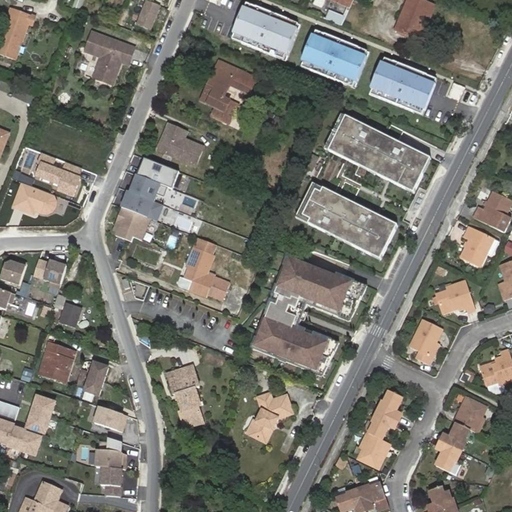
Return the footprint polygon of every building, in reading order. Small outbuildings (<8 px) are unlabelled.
[(74,0),(71,9),(79,11),(82,0),(74,0)] [(329,0),(351,9),(354,0),(329,0)] [(407,0),(404,9),(431,21),(437,5),(424,0),(407,0)] [(160,7),(147,2),(138,24),(151,29),(160,7)] [(243,43),(257,6),(247,2),(233,39),(243,43)] [(291,20),(257,6),(243,43),(277,57),(279,52),(289,56),(300,29),(289,25),(291,20)] [(36,18),(11,8),(0,36),(0,54),(16,61),(30,24),(33,26),(36,18)] [(325,20),(341,27),(345,17),(329,10),(325,20)] [(395,30),(423,43),(428,28),(401,17),(395,30)] [(291,20),(289,25),(300,29),(302,24),(291,20)] [(476,23),(472,31),(489,38),(492,30),(476,23)] [(314,35),(325,39),(327,34),(316,30),(314,35)] [(95,33),(88,52),(103,58),(95,78),(114,86),(123,63),(130,65),(137,49),(95,33)] [(327,34),(325,39),(314,35),(304,62),(315,66),(313,71),(347,85),(349,79),(360,84),(370,57),(360,53),(362,48),(327,34)] [(362,48),(360,53),(370,57),(373,52),(362,48)] [(279,52),(277,57),(287,61),(289,56),(279,52)] [(385,63),(396,67),(398,62),(387,58),(385,63)] [(207,106),(215,110),(225,115),(226,112),(231,102),(226,98),(233,83),(234,80),(245,85),(243,88),(255,93),(260,81),(249,76),(250,74),(220,62),(208,89),(214,92),(207,106)] [(315,66),(304,62),(302,67),(313,71),(315,66)] [(432,76),(398,62),(396,67),(385,63),(374,89),(385,94),(383,99),(417,113),(432,76)] [(442,80),(432,76),(417,113),(427,116),(442,80)] [(349,79),(347,85),(358,89),(360,84),(349,79)] [(245,85),(234,80),(233,83),(243,88),(245,85)] [(459,84),(454,97),(465,102),(471,88),(459,84)] [(214,92),(208,89),(201,103),(207,106),(214,92)] [(383,99),(385,94),(374,89),(372,95),(383,99)] [(235,116),(240,106),(231,102),(226,112),(235,116)] [(215,110),(211,118),(230,127),(235,116),(226,112),(225,115),(215,110)] [(329,152),(346,118),(341,116),(325,150),(329,152)] [(426,156),(346,118),(329,152),(359,167),(362,162),(380,171),(378,176),(406,189),(408,185),(416,189),(423,174),(419,172),(426,156)] [(161,152),(196,167),(203,150),(183,142),(185,139),(187,132),(169,125),(159,147),(163,148),(161,152)] [(0,158),(10,135),(0,130),(0,158)] [(205,147),(185,139),(183,142),(203,150),(205,147)] [(46,155),(38,172),(35,180),(58,188),(57,193),(74,200),(85,171),(46,155)] [(431,159),(426,156),(419,172),(423,174),(431,159)] [(147,159),(140,176),(169,188),(174,190),(181,173),(147,159)] [(362,162),(359,167),(378,176),(380,171),(362,162)] [(140,176),(138,176),(136,181),(133,180),(129,192),(156,203),(159,195),(166,198),(169,188),(140,176)] [(22,183),(12,206),(38,216),(53,213),(59,204),(56,196),(22,183)] [(313,184),(311,189),(321,194),(324,189),(313,184)] [(408,185),(406,189),(414,193),(416,189),(408,185)] [(321,194),(311,189),(299,214),(309,219),(307,223),(372,256),(375,251),(383,256),(396,230),(388,226),(390,222),(324,189),(321,194)] [(156,203),(129,192),(122,208),(123,208),(151,220),(158,222),(165,206),(156,203)] [(500,217),(504,219),(511,201),(511,200),(495,194),(486,211),(480,208),(474,219),(498,231),(499,227),(496,226),(500,217)] [(151,220),(123,208),(114,230),(118,232),(117,236),(133,242),(135,238),(143,241),(151,220)] [(296,219),(307,223),(309,219),(299,214),(296,219)] [(390,222),(388,226),(396,230),(398,226),(390,222)] [(485,248),(490,236),(471,227),(465,239),(471,242),(464,258),(480,266),(488,250),(485,248)] [(170,234),(165,248),(175,251),(180,238),(170,234)] [(495,238),(490,236),(485,248),(488,250),(495,238)] [(223,249),(202,240),(196,253),(218,261),(223,249)] [(488,255),(492,257),(499,243),(495,241),(488,255)] [(511,243),(507,241),(503,250),(511,254),(511,243)] [(383,256),(375,251),(372,256),(381,260),(383,256)] [(194,270),(192,274),(189,284),(185,293),(192,296),(207,302),(209,298),(229,306),(235,289),(216,281),(217,279),(211,276),(218,261),(196,253),(190,268),(194,270)] [(297,329),(306,306),(349,323),(367,289),(287,258),(251,351),(322,378),(338,345),(297,329)] [(60,291),(68,269),(52,263),(45,281),(51,283),(50,287),(60,291)] [(1,281),(21,288),(28,267),(20,264),(19,267),(12,264),(6,267),(1,281)] [(511,265),(498,270),(502,286),(489,290),(493,305),(507,299),(506,295),(511,293),(511,265)] [(483,275),(479,282),(485,284),(488,277),(483,275)] [(127,292),(132,290),(129,281),(124,283),(127,292)] [(459,303),(461,307),(462,310),(468,308),(470,312),(477,309),(467,281),(446,288),(447,291),(437,294),(442,309),(459,303)] [(12,306),(16,296),(0,290),(0,309),(6,311),(9,305),(12,306)] [(65,300),(58,297),(54,309),(61,312),(65,300)] [(443,313),(461,307),(459,303),(442,309),(443,313)] [(82,311),(67,306),(61,324),(76,329),(82,311)] [(431,356),(437,343),(444,330),(424,322),(413,346),(421,351),(418,358),(431,364),(434,357),(431,356)] [(92,339),(86,337),(83,345),(89,347),(92,339)] [(440,345),(437,343),(431,356),(434,357),(440,345)] [(77,355),(50,345),(40,376),(68,384),(77,355)] [(493,367),(477,373),(481,385),(491,382),(493,388),(511,382),(511,372),(505,352),(497,354),(499,359),(491,362),(492,363),(493,367)] [(476,369),(477,373),(493,367),(492,363),(476,369)] [(100,398),(109,369),(95,365),(85,393),(100,398)] [(197,370),(172,378),(178,398),(181,397),(183,403),(186,411),(183,412),(186,424),(205,419),(202,407),(205,406),(199,390),(203,389),(197,370)] [(472,375),(463,371),(459,379),(468,383),(472,375)] [(29,383),(39,386),(42,378),(32,375),(29,383)] [(382,400),(377,410),(399,421),(403,414),(401,413),(408,399),(389,390),(384,401),(382,400)] [(261,426),(256,437),(271,444),(280,425),(294,415),(287,396),(272,401),(270,394),(256,399),(264,420),(261,426)] [(457,419),(473,427),(480,430),(486,416),(482,414),(486,404),(466,395),(456,419),(457,419)] [(27,429),(44,434),(54,404),(37,398),(27,429)] [(0,415),(14,420),(18,408),(0,401),(0,415)] [(95,424),(122,433),(127,418),(100,408),(95,424)] [(399,421),(377,410),(372,421),(374,422),(368,433),(387,442),(393,428),(395,429),(399,421)] [(188,430),(207,425),(205,419),(186,424),(188,430)] [(443,441),(464,451),(468,443),(466,442),(473,427),(457,419),(451,434),(449,434),(447,433),(443,441)] [(13,429),(14,427),(0,422),(0,443),(8,446),(7,448),(35,457),(41,439),(26,434),(26,433),(13,429)] [(412,427),(402,422),(399,431),(395,429),(393,428),(387,442),(392,444),(401,449),(412,427)] [(252,436),(256,437),(261,426),(257,425),(252,436)] [(387,442),(368,433),(366,432),(359,447),(362,448),(358,458),(380,468),(392,444),(387,442)] [(443,441),(440,448),(443,450),(437,462),(453,470),(458,457),(461,458),(464,451),(443,441)] [(107,498),(120,499),(123,473),(126,473),(127,457),(121,454),(111,454),(112,445),(100,444),(98,469),(104,470),(102,487),(108,488),(107,498)] [(339,457),(336,465),(344,468),(347,460),(339,457)] [(461,458),(458,457),(453,470),(457,472),(463,460),(461,458)] [(470,463),(463,460),(457,472),(464,475),(470,463)] [(366,485),(358,487),(364,507),(372,504),(371,501),(375,499),(386,495),(381,482),(367,487),(366,485)] [(436,511),(459,504),(456,497),(454,497),(451,489),(448,490),(445,483),(432,488),(437,502),(433,504),(436,511)] [(48,487),(39,506),(56,511),(66,511),(68,509),(59,505),(63,495),(48,487)] [(364,507),(358,487),(349,491),(349,493),(338,497),(343,510),(355,506),(356,509),(364,507)] [(389,504),(386,495),(375,499),(378,508),(389,504)]
